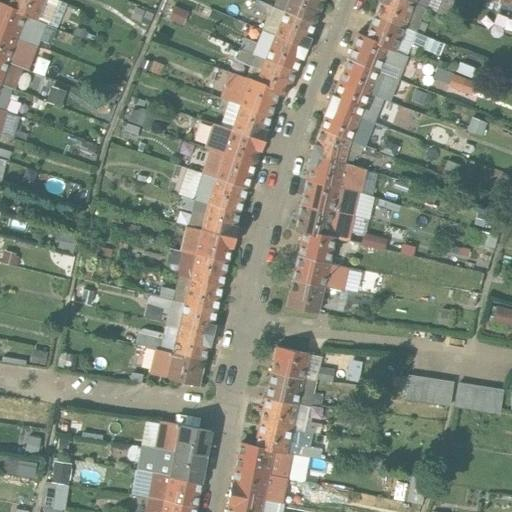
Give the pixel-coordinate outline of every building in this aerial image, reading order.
[(8,0),(6,6),(6,7),(25,15),(24,16),(35,20),(48,26),(59,1),(55,0),(8,0)] [(273,8),(255,0),(251,10),(268,17),(269,18),(273,8)] [(323,1),(319,0),(276,0),(273,8),(280,11),(284,13),(313,25),(323,1)] [(413,4),(404,0),(377,0),(378,1),(379,1),(374,15),(403,27),(413,4)] [(511,1),(508,0),(484,0),(497,5),(498,3),(511,8),(511,1)] [(25,15),(6,7),(6,6),(0,3),(0,32),(16,39),(15,40),(26,44),(27,44),(33,27),(32,27),(35,20),(24,16),(25,15)] [(144,13),(134,8),(129,18),(139,23),(144,13)] [(280,11),(273,8),(269,18),(268,17),(263,31),(263,32),(274,36),(274,37),(305,49),(309,39),(308,39),(313,25),(284,13),(280,11)] [(403,27),(374,15),(365,37),(364,38),(394,50),(403,27)] [(48,26),(35,20),(32,27),(33,27),(45,32),(44,34),(74,47),(77,39),(48,26)] [(426,25),(418,22),(414,32),(422,35),(426,25)] [(16,39),(0,32),(0,59),(7,62),(7,63),(25,70),(34,47),(27,44),(26,44),(15,40),(16,39)] [(274,36),(263,32),(258,45),(244,39),(239,50),(264,60),(265,60),(294,72),(300,58),(301,59),(305,49),(274,37),(274,36)] [(394,50),(364,38),(365,37),(357,34),(352,44),(353,45),(347,59),(377,71),(386,49),(394,52),(394,50)] [(418,48),(409,45),(405,55),(406,55),(414,58),(418,48)] [(294,72),(265,60),(264,60),(239,50),(235,59),(251,65),(246,78),(248,79),(248,80),(277,92),(277,94),(284,96),(294,72)] [(405,57),(397,54),(394,61),(402,65),(403,61),(412,64),(414,58),(406,55),(405,57)] [(7,62),(0,59),(0,85),(11,89),(13,90),(21,69),(7,63),(7,62)] [(377,71),(347,59),(338,82),(367,94),(368,94),(379,99),(386,102),(395,79),(377,71)] [(474,69),(458,63),(455,71),(471,77),(474,69)] [(246,78),(229,73),(220,99),(221,99),(229,101),(239,105),(239,106),(269,116),(277,94),(277,92),(248,80),(248,79),(246,78)] [(475,84),(452,75),(448,87),(471,95),(471,94),(476,96),(480,86),(475,84)] [(367,94),(338,82),(332,96),(331,95),(327,105),(358,118),(370,123),(375,109),(376,106),(379,99),(368,94),(367,94)] [(0,110),(3,111),(11,89),(0,85),(0,110)] [(229,101),(221,99),(218,110),(225,112),(229,101)] [(386,102),(379,99),(376,106),(375,109),(391,115),(395,105),(386,102)] [(239,105),(229,101),(225,112),(220,127),(231,131),(231,130),(263,141),(266,131),(265,130),(269,116),(239,106),(239,105)] [(358,118),(327,105),(323,115),(324,116),(319,129),(348,142),(358,118)] [(220,127),(212,124),(204,148),(210,150),(223,155),(223,154),(254,164),(258,150),(260,151),(263,141),(231,130),(231,131),(220,127)] [(136,128),(127,125),(123,136),(132,139),(136,128)] [(348,142),(319,129),(315,137),(314,145),(312,145),(310,155),(351,165),(354,157),(358,158),(360,154),(362,147),(348,142)] [(96,146),(83,142),(80,151),(92,156),(96,146)] [(381,154),(362,147),(360,154),(379,160),(381,154)] [(0,149),(0,160),(5,162),(6,162),(8,152),(0,149)] [(223,155),(210,150),(202,173),(216,178),(215,178),(246,188),(254,164),(223,154),(223,155)] [(351,165),(310,155),(308,166),(309,166),(306,180),(337,187),(350,190),(356,192),(362,169),(351,165)] [(246,188),(215,178),(216,178),(202,173),(201,173),(192,200),(195,201),(207,204),(238,212),(246,188)] [(337,187),(306,180),(300,205),(345,215),(348,201),(350,190),(337,187)] [(359,193),(350,190),(348,201),(359,205),(359,204),(366,207),(370,197),(359,194),(359,193)] [(192,200),(183,198),(180,207),(193,210),(195,201),(192,200)] [(238,212),(207,204),(195,201),(193,210),(189,228),(201,230),(201,229),(233,237),(236,227),(234,227),(238,212)] [(345,215),(300,205),(297,220),(296,220),(294,231),(302,233),(303,231),(334,238),(346,241),(351,216),(345,215)] [(233,237),(201,229),(201,230),(189,228),(187,227),(181,251),(181,252),(195,255),(195,254),(226,261),(230,247),(231,247),(233,237)] [(334,238),(303,231),(302,233),(297,256),(328,263),(334,238)] [(381,239),(364,235),(361,244),(379,249),(381,239)] [(226,261),(195,254),(195,255),(181,252),(181,251),(170,248),(168,259),(180,262),(177,276),(189,279),(220,286),(226,261)] [(328,263),(297,256),(291,280),(322,288),(323,287),(335,289),(337,279),(338,279),(341,267),(328,264),(328,263)] [(189,279),(177,276),(175,281),(177,281),(175,290),(175,291),(173,301),(183,303),(184,303),(215,311),(220,286),(189,279)] [(338,279),(337,279),(335,289),(359,294),(361,284),(338,279)] [(322,288),(291,280),(288,295),(287,295),(285,307),(296,309),(297,309),(317,313),(322,288)] [(175,290),(161,288),(159,298),(160,298),(173,301),(175,291),(175,290)] [(160,298),(159,298),(149,296),(148,295),(145,305),(169,310),(171,311),(173,301),(160,298)] [(184,303),(183,303),(173,301),(171,311),(169,310),(165,326),(178,328),(210,336),(213,325),(211,325),(215,311),(184,303)] [(504,319),(494,317),(492,328),(501,331),(504,319)] [(210,336),(178,328),(165,326),(162,339),(163,339),(161,350),(161,351),(172,353),(172,352),(203,360),(206,345),(208,346),(210,336)] [(162,339),(146,335),(143,346),(161,350),(163,339),(162,339)] [(161,350),(143,346),(141,356),(158,360),(161,351),(161,350)] [(307,354),(287,350),(287,349),(276,347),(273,358),(270,373),(302,380),(302,379),(314,381),(315,379),(331,382),(333,371),(317,368),(320,357),(307,355),(307,354)] [(203,360),(172,352),(172,353),(166,378),(197,385),(203,360)] [(302,380),(270,373),(264,397),(296,405),(296,404),(308,407),(308,406),(309,404),(308,404),(310,393),(311,393),(314,381),(302,379),(302,380)] [(408,377),(393,376),(392,387),(406,390),(408,377)] [(419,378),(408,376),(406,390),(404,399),(416,401),(419,378)] [(430,380),(419,378),(416,401),(427,402),(430,380)] [(441,381),(430,380),(427,402),(437,404),(441,381)] [(452,383),(441,381),(437,404),(449,406),(452,383)] [(469,386),(458,384),(454,407),(466,409),(469,386)] [(480,388),(469,386),(466,409),(476,410),(480,388)] [(491,389),(480,388),(476,410),(487,412),(491,389)] [(502,391),(491,389),(487,412),(499,414),(502,391)] [(311,393),(310,393),(308,404),(309,404),(320,406),(322,396),(311,393)] [(296,405),(264,397),(259,422),(290,429),(290,430),(301,432),(302,431),(303,421),(305,422),(308,407),(296,404),(296,405)] [(178,425),(159,421),(156,440),(155,448),(162,450),(173,452),(173,451),(205,457),(210,431),(178,425)] [(305,422),(303,421),(302,431),(312,433),(318,434),(320,424),(305,422)] [(290,429),(259,422),(253,446),(253,447),(271,450),(271,451),(291,455),(296,456),(297,455),(296,455),(298,445),(308,447),(312,433),(302,431),(301,432),(290,430),(290,429)] [(38,449),(39,438),(25,436),(24,448),(38,449)] [(156,440),(144,438),(142,446),(155,448),(156,440)] [(271,450),(253,447),(253,446),(240,443),(235,469),(266,475),(278,477),(287,479),(291,455),(271,451),(271,450)] [(142,446),(132,445),(130,454),(140,456),(139,458),(160,462),(162,450),(155,448),(142,446)] [(308,447),(298,445),(296,455),(297,455),(318,459),(320,450),(308,447)] [(205,457),(173,451),(173,452),(162,450),(160,462),(139,458),(137,469),(169,475),(168,476),(200,482),(205,457)] [(35,467),(18,464),(16,475),(33,478),(35,467)] [(266,475),(235,469),(232,484),(230,483),(228,493),(273,502),(278,477),(266,475)] [(168,476),(154,473),(150,498),(195,507),(200,482),(168,476)] [(56,483),(44,482),(40,507),(52,508),(53,503),(56,483)] [(273,502),(228,493),(226,504),(228,504),(226,511),(277,511),(279,504),(273,502)] [(193,511),(195,507),(150,498),(146,511),(193,511)]
